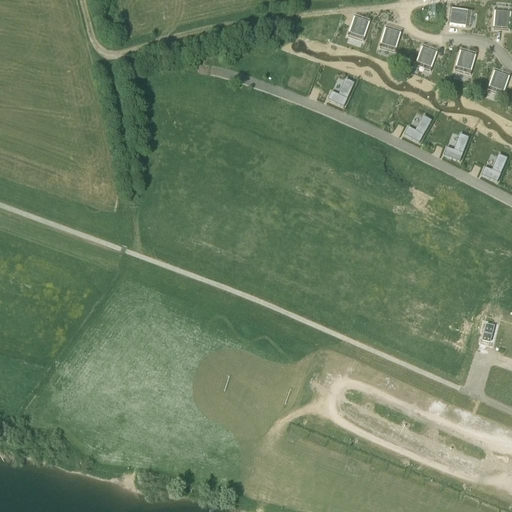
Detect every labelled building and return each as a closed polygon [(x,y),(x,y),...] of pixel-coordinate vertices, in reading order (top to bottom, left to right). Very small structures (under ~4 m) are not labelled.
[(467,12),(452,9),(449,26),(465,28),(467,12)] [(510,14),(494,13),(492,29),(509,30),(510,14)] [(369,24),(354,18),(348,34),(364,39),(369,24)] [(401,35),(385,30),(380,45),(396,50),(401,35)] [(372,51),(372,40),(350,41),(351,52),(372,51)] [(421,48),(415,64),(431,69),(437,54),(421,48)] [(459,52),(455,68),(471,73),(475,57),(459,52)] [(199,71),(211,70),(211,67),(220,66),(219,55),(207,56),(207,60),(197,61),(199,71)] [(268,82),(268,71),(250,72),(251,82),(268,82)] [(493,73),(488,88),(504,93),(509,78),(493,73)] [(178,84),(188,82),(188,75),(177,76),(178,84)] [(331,93),(327,101),(343,108),(354,85),(345,81),(338,96),(331,93)] [(222,97),(223,104),(231,104),(230,90),(211,91),(211,98),(222,97)] [(370,105),(363,106),(364,117),(383,115),(381,103),(370,104),(370,105)] [(307,122),(306,113),(294,115),(295,124),(307,122)] [(511,117),(503,118),(503,127),(511,126),(511,117)] [(404,136),(419,144),(431,122),(423,118),(415,132),(408,129),(404,136)] [(244,128),(245,142),(263,141),(262,127),(244,128)] [(319,139),(318,128),(304,129),(304,139),(319,139)] [(443,157),(459,163),(468,139),(460,136),(454,152),(446,149),(443,157)] [(178,154),(185,154),(185,146),(169,145),(168,165),(177,165),(178,154)] [(498,156),(491,171),(484,168),(481,176),(496,183),(507,160),(498,156)] [(392,177),(400,177),(401,172),(410,173),(410,167),(392,166),(392,177)] [(290,185),(290,171),(278,171),(277,184),(290,185)] [(375,176),(361,176),(362,184),(375,184),(375,176)] [(450,186),(450,178),(442,179),(442,187),(450,186)] [(235,190),(246,190),(246,181),(224,181),(224,195),(235,195),(235,190)] [(180,182),(171,208),(181,211),(190,185),(180,182)] [(215,193),(206,219),(215,222),(224,196),(215,193)] [(373,203),(372,223),(380,224),(381,203),(373,203)] [(253,206),(244,232),(253,236),(262,209),(253,206)] [(247,223),(247,212),(240,212),(240,213),(229,213),(229,222),(247,223)] [(286,218),(277,245),(287,248),(296,221),(286,218)] [(321,233),(312,259),(322,263),(330,236),(321,233)] [(482,239),(471,239),(472,252),(482,252),(482,239)] [(352,248),(343,275),(353,278),(362,251),(352,248)] [(385,265),(376,292),(386,295),(394,268),(385,265)] [(418,278),(409,305),(418,308),(427,282),(418,278)] [(453,294),(444,321),(454,324),(463,297),(453,294)] [(486,324),(481,341),(490,343),(494,327),(486,324)] [(390,379),(393,384),(403,380),(400,374),(390,379)] [(511,425),(509,421),(496,429),(500,436),(511,429),(511,425)] [(457,457),(467,453),(465,449),(455,453),(457,457)] [(504,459),(498,454),(487,467),(492,472),(504,459)]
